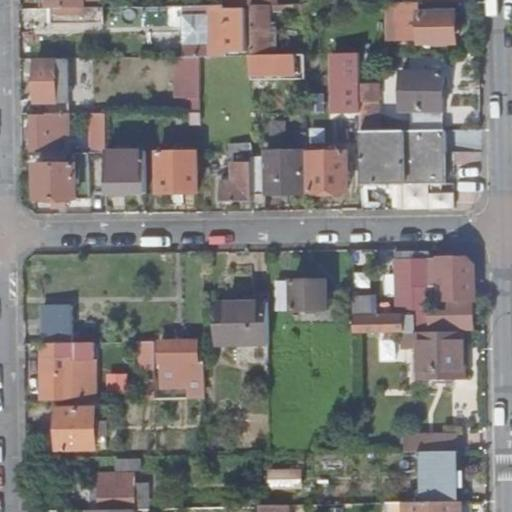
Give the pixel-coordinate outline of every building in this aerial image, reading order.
[(85,9),(105,9),(105,0),(50,0),(50,10),(53,10),(85,9)] [(458,3),(411,4),(412,15),(423,15),(423,44),(447,44),(447,33),(459,33),(458,3)] [(295,7),(254,7),(254,53),(272,54),(272,53),(279,53),(278,35),(272,35),(272,12),(295,12),(295,7)] [(205,57),(226,57),(227,53),(247,52),(247,10),(217,10),(217,8),(204,8),(205,57)] [(53,10),(53,25),(85,25),(85,9),(53,10)] [(24,24),(53,25),(53,10),(50,10),(24,10),(24,24)] [(362,115),(362,87),(361,54),(336,55),(337,116),(362,115)] [(251,76),(306,76),(306,55),(251,56),(251,76)] [(57,79),(70,78),(69,62),(36,62),(37,104),(58,104),(57,79)] [(410,133),(442,132),(442,73),(400,74),(400,112),(410,112),(410,133)] [(363,133),(380,133),(380,87),(362,87),(362,115),(363,133)] [(192,123),(202,124),(202,113),(193,114),(192,123)] [(69,115),(48,115),(48,117),(33,117),(33,152),(61,152),(60,139),(70,139),(69,115)] [(108,154),(108,152),(107,115),(98,115),(98,155),(108,154)] [(447,132),(442,132),(410,133),(380,133),(363,133),(364,186),(448,183),(447,132)] [(239,165),(253,165),(253,158),(253,151),(239,152),(239,165)] [(148,152),(108,152),(108,154),(109,194),(149,193),(148,152)] [(266,158),(267,195),(306,194),(305,152),(269,153),(269,158),(266,158)] [(159,153),(160,193),(199,192),(199,153),(159,153)] [(312,154),(311,193),(348,192),(348,153),(312,154)] [(254,195),(267,195),(266,158),(253,158),(253,165),(254,195)] [(38,165),(38,200),(92,198),(91,165),(38,165)] [(254,202),(254,195),(253,165),(239,165),(233,165),(234,182),(223,183),(223,202),(254,202)] [(450,299),(475,299),(474,267),(465,257),(431,258),(431,279),(442,279),(442,292),(437,292),(437,299),(450,299)] [(396,293),(413,292),(411,259),(396,259),(396,293)] [(414,259),(414,286),(428,286),(427,259),(414,259)] [(329,310),(329,304),(329,292),(328,281),(294,282),(294,283),(278,283),(279,311),(329,310)] [(329,292),(329,304),(340,303),(340,292),(329,292)] [(219,346),(270,344),(269,293),(253,293),(253,303),(219,304),(219,346)] [(415,312),(425,312),(425,299),(415,299),(415,312)] [(475,332),(475,299),(450,299),(450,311),(432,312),(432,332),(465,332),(475,332)] [(45,339),(76,339),(75,303),(44,304),(45,339)] [(416,332),(426,332),(425,312),(415,312),(415,316),(416,332)] [(405,332),(416,332),(415,316),(355,317),(356,333),(405,332)] [(416,332),(405,332),(405,348),(421,348),(421,379),(466,379),(465,332),(432,332),(426,332),(416,332)] [(74,378),(91,378),(91,342),(74,343),(74,378)] [(162,365),(199,364),(199,343),(162,342),(162,365)] [(74,378),(74,343),(44,343),(44,402),(91,401),(91,378),(74,378)] [(199,364),(162,365),(162,379),(200,379),(199,364)] [(97,408),(58,409),(59,449),(97,449),(108,449),(108,422),(97,423),(97,408)] [(425,452),(458,452),(458,435),(406,435),(406,453),(425,452)] [(348,452),(358,451),(358,438),(347,438),(348,452)] [(425,502),(458,502),(458,452),(425,452),(425,502)] [(141,457),(116,457),(116,467),(141,467),(141,457)] [(304,471),(273,472),(273,487),(304,487),(304,471)] [(101,486),(101,507),(136,507),(136,490),(140,490),(140,481),(136,481),(136,472),(120,472),(120,473),(101,474),(101,486)] [(101,509),(101,507),(101,486),(92,486),(92,509),(101,509)] [(425,502),(408,503),(407,511),(463,511),(463,502),(458,502),(425,502)]
